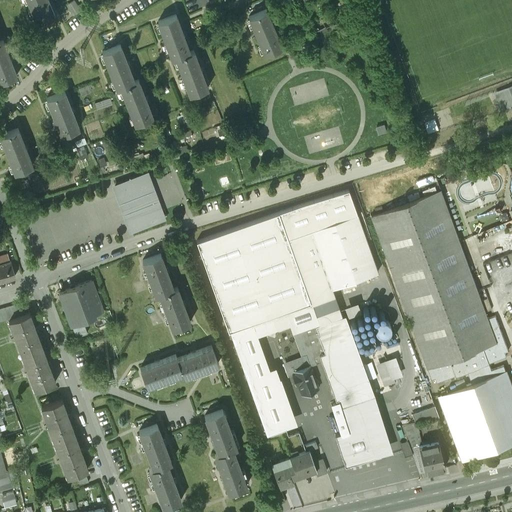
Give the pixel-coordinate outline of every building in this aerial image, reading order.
[(48,0),(29,0),(37,20),(54,13),(48,0)] [(66,5),(73,16),(81,12),(74,0),(66,5)] [(324,0),(317,0),(316,0),(321,10),(328,6),(324,0)] [(282,45),(266,10),(249,17),(265,53),(282,45)] [(176,15),(158,21),(172,59),(176,57),(191,52),(176,15)] [(0,40),(0,79),(17,74),(3,40),(0,40)] [(135,81),(121,44),(103,51),(118,88),(122,87),(135,81)] [(191,52),(176,57),(191,94),(208,87),(194,50),(191,52)] [(135,81),(122,87),(137,123),(154,117),(139,80),(135,81)] [(87,84),(79,88),(82,95),(91,92),(87,84)] [(511,106),(511,86),(495,93),(501,109),(511,109),(511,106)] [(64,90),(47,97),(62,134),(79,128),(64,90)] [(95,103),(97,110),(108,106),(105,99),(95,103)] [(18,128),(1,134),(16,171),(32,164),(18,128)] [(146,173),(114,185),(131,228),(163,216),(146,173)] [(348,189),(302,204),(332,287),(378,271),(348,189)] [(441,190),(371,216),(431,378),(432,378),(434,377),(436,382),(437,381),(455,374),(490,361),(506,355),(506,356),(507,355),(505,350),(508,349),(496,315),(489,318),(471,270),(441,190)] [(332,287),(302,204),(278,211),(316,316),(319,323),(341,315),(332,287)] [(267,434),(297,423),(276,367),(269,369),(257,335),(290,323),(292,329),(312,321),(311,318),(316,316),(278,211),(197,241),(267,434)] [(173,288),(160,253),(142,260),(155,295),(159,294),(172,328),(190,322),(177,286),(173,288)] [(10,261),(0,263),(0,271),(2,280),(15,276),(10,261)] [(91,279),(59,291),(76,337),(87,333),(82,319),(103,311),(91,279)] [(360,301),(346,304),(349,314),(362,311),(360,301)] [(22,302),(0,308),(0,320),(25,313),(22,302)] [(25,313),(9,319),(22,354),(42,347),(29,312),(25,313)] [(341,315),(316,325),(319,334),(318,334),(325,352),(319,354),(336,399),(338,398),(341,406),(374,395),(345,314),(341,315)] [(390,327),(391,324),(390,321),(388,318),(386,316),(382,315),(379,316),(377,318),(375,320),(374,323),(375,326),(377,329),(379,331),(382,332),(386,331),(388,329),(390,327)] [(312,321),(292,329),(303,357),(284,365),(287,373),(294,371),(293,370),(310,364),(315,362),(313,357),(319,354),(325,352),(318,334),(319,334),(316,325),(319,323),(316,316),(311,318),(312,321)] [(212,345),(177,358),(175,354),(140,367),(147,385),(181,373),(183,376),(218,363),(212,345)] [(42,347),(22,354),(35,389),(55,382),(42,347)] [(395,381),(393,377),(402,374),(395,355),(375,363),(384,385),(395,381)] [(511,440),(511,381),(507,369),(506,369),(504,364),(492,368),(490,361),(455,374),(456,376),(467,371),(471,382),(466,384),(437,395),(461,459),(511,440)] [(310,364),(293,370),(294,371),(294,373),(293,374),(296,382),(297,382),(302,394),(318,388),(310,364)] [(4,383),(0,384),(0,387),(3,395),(4,395),(8,408),(13,406),(4,383)] [(374,395),(341,406),(348,430),(336,433),(345,464),(392,450),(374,395)] [(61,399),(41,406),(54,441),(74,434),(61,399)] [(439,415),(434,403),(412,412),(416,421),(439,415)] [(237,447),(223,409),(204,416),(218,453),(214,454),(228,492),(247,485),(233,448),(237,447)] [(416,421),(402,424),(407,439),(400,442),(405,455),(412,453),(420,472),(444,466),(437,437),(421,440),(416,421)] [(171,461),(157,424),(139,430),(153,467),(149,469),(163,507),(181,500),(167,463),(171,461)] [(74,434),(54,441),(67,476),(73,474),(84,470),(88,469),(74,434)] [(314,442),(304,446),(305,451),(308,450),(308,451),(317,448),(314,442)] [(305,451),(284,459),(291,477),(295,476),(296,477),(314,470),(316,475),(325,471),(320,458),(312,462),(308,451),(308,450),(305,451)] [(284,459),(268,464),(278,487),(293,482),(291,477),(284,459)] [(84,470),(73,474),(77,485),(88,481),(84,470)] [(10,481),(0,483),(0,488),(0,490),(12,487),(10,481)] [(12,487),(0,490),(2,496),(13,493),(12,487)] [(275,491),(269,493),(273,503),(278,501),(275,491)] [(13,493),(2,496),(3,501),(15,498),(13,493)] [(15,498),(3,501),(5,507),(16,504),(15,498)]
